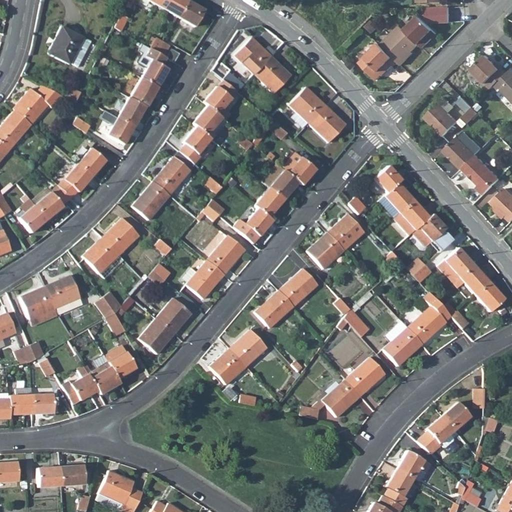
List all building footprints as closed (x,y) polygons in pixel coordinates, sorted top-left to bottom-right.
[(183,0),(159,0),(156,6),(176,17),(186,1),(183,0)] [(186,1),(176,17),(193,27),(203,11),(186,1)] [(434,23),(450,22),(450,7),(427,8),(427,15),(434,23)] [(120,14),(113,28),(120,31),(126,18),(120,14)] [(421,18),(430,27),(434,23),(425,14),(421,18)] [(421,18),(419,16),(405,30),(419,44),(422,48),(436,34),(430,27),(421,18)] [(372,33),(379,27),(372,20),(366,27),(372,33)] [(405,30),(400,25),(380,44),(397,61),(401,65),(406,60),(404,58),(412,51),(419,44),(405,30)] [(46,53),(68,64),(81,38),(60,27),(46,53)] [(68,64),(76,68),(89,42),(81,38),(68,64)] [(233,56),(252,75),(269,57),(249,38),(233,56)] [(148,49),(156,53),(162,43),(153,39),(148,49)] [(156,53),(162,57),(168,47),(162,43),(156,53)] [(380,44),(379,43),(359,63),(376,80),(381,75),(382,76),(397,61),(380,44)] [(140,78),(156,87),(167,70),(160,66),(164,58),(162,57),(156,53),(148,49),(140,44),(136,52),(140,54),(135,64),(145,69),(140,78)] [(169,50),(164,58),(172,62),(177,54),(169,50)] [(404,58),(406,60),(413,53),(412,51),(404,58)] [(495,64),(486,55),(472,69),(492,89),(495,86),(507,73),(501,67),(499,69),(495,64)] [(252,75),(272,94),(289,76),(269,57),(252,75)] [(511,68),(507,73),(495,86),(500,91),(501,90),(511,100),(511,68)] [(143,107),(144,107),(156,87),(140,78),(128,98),(143,107)] [(205,106),(216,115),(235,92),(222,81),(216,88),(215,87),(201,103),(205,106)] [(34,94),(40,98),(47,89),(41,86),(34,94)] [(63,98),(73,103),(77,96),(78,93),(70,88),(66,95),(65,94),(63,98)] [(306,123),(307,124),(324,106),(304,88),(287,105),(295,112),(306,123)] [(13,110),(29,124),(46,105),(50,108),(60,96),(47,89),(40,98),(34,94),(29,89),(11,109),(13,110)] [(473,107),(462,97),(457,102),(467,113),(473,107)] [(116,118),(132,127),(143,107),(128,98),(127,98),(116,118)] [(458,122),(439,103),(424,117),(443,136),(458,122)] [(473,107),(478,113),(483,108),(477,103),(473,107)] [(195,127),(205,136),(220,118),(216,115),(205,106),(191,124),(195,127)] [(307,124),(327,143),(344,125),(324,106),(307,124)] [(473,107),(467,113),(462,118),(467,123),(478,113),(473,107)] [(0,125),(0,142),(8,149),(29,124),(13,110),(0,125)] [(289,118),(301,129),(306,123),(295,112),(289,118)] [(71,125),(84,134),(89,126),(76,118),(71,125)] [(116,118),(105,136),(122,145),(132,127),(116,118)] [(209,139),(210,140),(225,123),(220,118),(205,136),(209,139)] [(467,123),(462,118),(458,122),(463,127),(467,123)] [(267,129),(280,140),(285,134),(272,123),(267,129)] [(495,130),(498,133),(504,127),(502,124),(495,130)] [(178,152),(192,164),(198,157),(196,154),(209,139),(205,136),(195,127),(181,143),(184,145),(178,152)] [(463,132),(458,137),(476,155),(481,150),(463,132)] [(236,142),(246,151),(251,144),(241,136),(236,142)] [(458,137),(457,136),(442,151),(460,169),(461,168),(476,155),(458,137)] [(0,158),(8,149),(0,142),(0,158)] [(76,164),(90,176),(103,161),(89,149),(76,164)] [(280,169),(286,173),(299,158),(293,153),(280,169)] [(500,179),(476,155),(461,168),(478,185),(476,188),(483,195),(500,179)] [(151,182),(167,196),(188,171),(172,157),(151,182)] [(297,182),(300,186),(314,170),(299,158),(286,173),(297,182)] [(75,192),(76,192),(90,176),(76,164),(62,180),(56,185),(69,198),(75,192)] [(267,188),(282,200),(297,182),(286,173),(280,169),(275,164),(260,182),(267,188)] [(372,179),(385,193),(395,184),(399,181),(386,166),(372,179)] [(202,184),(215,195),(220,188),(208,178),(202,184)] [(130,207),(147,221),(167,196),(151,182),(130,207)] [(376,202),(391,219),(411,201),(395,184),(385,193),(376,202)] [(33,205),(45,220),(61,207),(60,206),(69,198),(56,185),(49,192),(33,205)] [(30,201),(33,205),(49,192),(46,188),(30,201)] [(256,209),(267,218),(282,200),(267,188),(252,206),(256,209)] [(511,194),(505,188),(491,202),(497,208),(506,217),(511,222),(511,220),(511,194)] [(0,210),(3,215),(10,211),(0,196),(0,210)] [(346,204),(356,215),(364,208),(353,197),(346,204)] [(19,207),(24,213),(33,205),(30,201),(28,200),(24,203),(19,207)] [(206,206),(217,216),(222,210),(210,200),(206,206)] [(391,219),(407,236),(410,233),(426,218),(411,201),(391,219)] [(17,219),(29,233),(45,220),(33,205),(24,213),(17,219)] [(201,212),(212,222),(217,216),(206,206),(201,212)] [(494,210),(503,219),(506,217),(497,208),(494,210)] [(251,244),(257,237),(271,221),(267,218),(256,209),(243,225),(237,220),(231,227),(251,244)] [(325,233),(342,251),(362,233),(346,215),(325,233)] [(426,218),(410,233),(423,248),(429,242),(438,252),(450,241),(443,233),(443,234),(441,232),(443,229),(430,215),(426,218)] [(100,238),(117,255),(137,236),(120,219),(100,238)] [(0,254),(9,251),(1,230),(0,230),(0,254)] [(305,251),(321,269),(342,251),(325,233),(305,251)] [(205,260),(222,275),(243,250),(226,236),(205,260)] [(81,257),(98,274),(117,255),(100,238),(81,257)] [(153,246),(165,255),(169,249),(158,240),(153,246)] [(442,261),(457,277),(471,265),(456,248),(442,261)] [(390,252),(383,258),(393,269),(400,263),(390,252)] [(98,274),(103,280),(123,261),(117,255),(98,274)] [(406,269),(411,276),(423,266),(417,259),(406,269)] [(184,285),(201,300),(222,275),(205,260),(194,273),(186,283),(184,285)] [(436,266),(451,283),(457,277),(442,261),(436,266)] [(151,271),(163,281),(168,274),(157,265),(151,271)] [(462,283),(473,295),(486,282),(471,265),(457,277),(462,283)] [(411,276),(418,283),(429,273),(423,266),(411,276)] [(181,278),(186,283),(194,273),(189,268),(181,278)] [(276,291),(291,307),(315,285),(301,269),(276,291)] [(147,277),(158,286),(163,281),(151,271),(147,277)] [(44,286),(53,309),(78,298),(69,276),(44,286)] [(451,283),(456,288),(462,283),(457,277),(451,283)] [(473,295),(488,312),(502,300),(486,282),(473,295)] [(18,297),(28,320),(53,309),(44,286),(18,297)] [(252,313),(267,329),(291,307),(276,291),(252,313)] [(101,298),(113,314),(119,308),(119,307),(108,292),(101,298)] [(405,328),(420,344),(444,323),(443,322),(449,317),(436,303),(433,300),(427,293),(421,298),(428,307),(405,328)] [(119,308),(123,311),(132,301),(128,297),(119,307),(119,308)] [(53,309),(57,315),(81,305),(78,298),(53,309)] [(93,303),(105,319),(113,314),(101,298),(93,303)] [(154,319),(172,334),(189,314),(171,298),(154,319)] [(332,303),(342,315),(348,309),(338,298),(332,303)] [(449,317),(454,312),(442,298),(436,303),(449,317)] [(113,314),(116,319),(123,311),(119,308),(113,314)] [(28,320),(31,326),(56,316),(53,309),(28,320)] [(342,318),(359,337),(367,329),(348,309),(342,318)] [(409,323),(418,316),(412,309),(403,317),(409,323)] [(449,317),(460,329),(466,324),(455,311),(454,312),(449,317)] [(0,346),(4,345),(1,338),(14,333),(6,313),(0,315),(0,346)] [(105,319),(114,336),(123,331),(116,319),(113,314),(105,319)] [(137,339),(155,355),(172,334),(154,319),(137,339)] [(383,336),(389,342),(405,328),(399,322),(383,336)] [(381,350),(396,366),(420,344),(405,328),(389,342),(381,350)] [(228,349),(244,367),(265,348),(248,330),(228,349)] [(27,345),(34,360),(35,359),(41,356),(35,342),(27,345)] [(12,352),(17,365),(29,363),(34,360),(27,345),(12,352)] [(103,356),(106,362),(124,352),(121,346),(103,356)] [(207,367),(224,385),(244,367),(228,349),(207,367)] [(87,374),(89,379),(109,367),(106,362),(97,368),(90,372),(77,350),(74,352),(81,365),(87,374)] [(109,367),(116,379),(133,369),(124,352),(106,362),(109,367)] [(92,360),(97,368),(106,362),(103,356),(101,354),(92,360)] [(35,359),(38,363),(45,359),(42,355),(41,356),(35,359)] [(344,379),(359,396),(383,374),(368,358),(344,379)] [(38,363),(45,377),(52,373),(45,359),(38,363)] [(81,377),(87,374),(81,365),(76,368),(81,377)] [(96,390),(98,395),(118,383),(116,379),(109,367),(89,379),(96,390)] [(71,405),(78,401),(96,390),(89,379),(87,374),(81,377),(69,384),(67,381),(60,385),(71,405)] [(320,401),(334,418),(359,396),(344,379),(320,401)] [(472,389),(472,409),(482,409),(482,389),(472,389)] [(30,396),(31,414),(51,414),(50,395),(30,396)] [(237,403),(252,406),(254,398),(239,395),(237,403)] [(7,400),(7,415),(31,414),(30,396),(14,396),(7,396),(7,400)] [(299,407),(297,416),(315,420),(317,411),(321,407),(316,401),(308,409),(299,407)] [(440,416),(452,430),(468,417),(456,403),(440,416)] [(272,411),(288,414),(289,409),(276,405),(272,411)] [(414,441),(428,454),(438,446),(440,448),(443,449),(452,441),(452,438),(448,434),(452,430),(440,416),(424,429),(426,431),(414,441)] [(485,431),(492,433),(496,420),(488,418),(485,431)] [(395,469),(411,479),(416,469),(424,474),(429,465),(422,461),(405,451),(395,469)] [(0,463),(0,482),(16,481),(15,463),(0,463)] [(59,467),(60,486),(83,485),(81,466),(59,467)] [(35,469),(36,488),(60,486),(59,467),(35,469)] [(382,497),(400,507),(405,498),(401,496),(411,479),(395,469),(384,487),(387,489),(382,497)] [(107,471),(97,493),(122,504),(119,511),(120,511),(131,511),(140,493),(129,488),(131,482),(107,471)] [(463,500),(464,500),(464,499),(467,493),(471,485),(465,481),(463,488),(460,496),(460,498),(463,500)] [(494,510),(497,511),(511,511),(511,481),(494,510)] [(457,482),(453,493),(460,496),(463,488),(457,482)] [(94,500),(119,511),(122,504),(97,493),(94,500)] [(464,499),(475,505),(478,499),(467,493),(464,499)] [(80,495),(77,510),(84,511),(88,497),(80,495)] [(396,511),(400,507),(382,497),(381,496),(375,505),(372,503),(366,511),(396,511)] [(155,501),(148,511),(178,511),(166,504),(164,507),(155,501)] [(453,503),(448,511),(454,511),(457,505),(453,503)]
